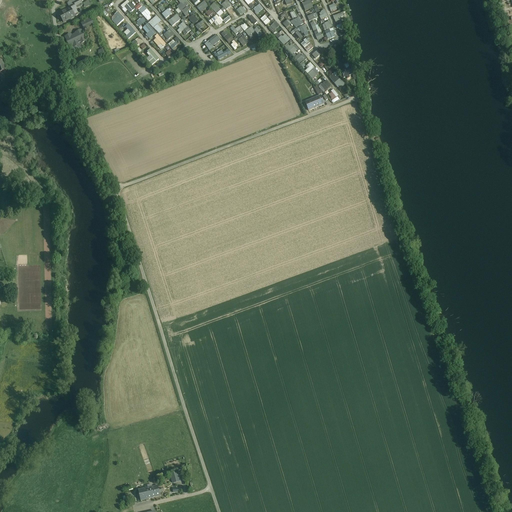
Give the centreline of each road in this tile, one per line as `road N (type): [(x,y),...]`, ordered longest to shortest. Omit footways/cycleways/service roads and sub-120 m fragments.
road 1 (unclassified): [(116,188),(219,511)]
road 2 (unclassified): [(116,188),(355,99)]
road 3 (unclassified): [(51,0),(72,104),(116,188)]
